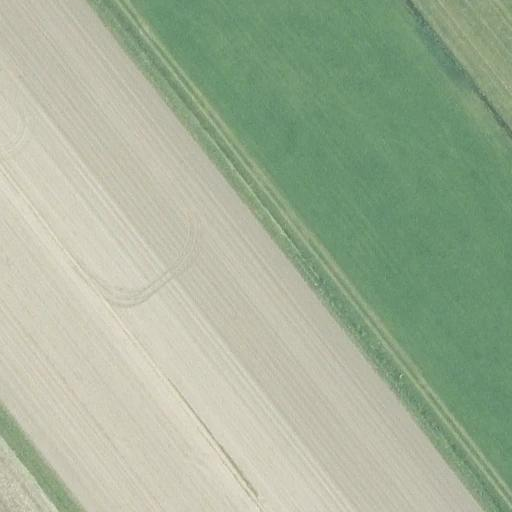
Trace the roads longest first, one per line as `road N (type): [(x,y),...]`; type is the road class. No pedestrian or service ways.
road 1 (track): [(507,511),(108,0)]
road 2 (track): [(258,511),(0,176)]
